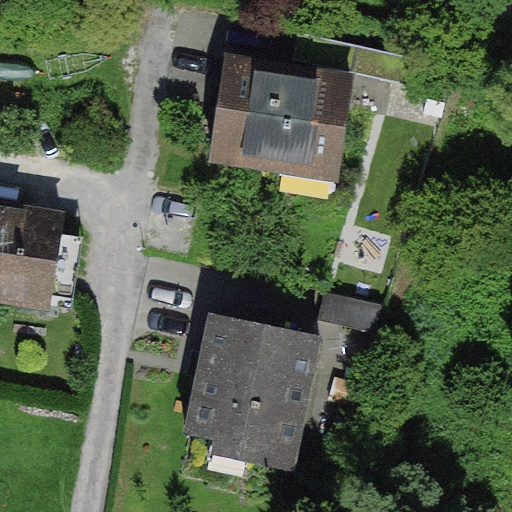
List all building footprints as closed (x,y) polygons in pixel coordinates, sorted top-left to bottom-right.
[(360,48),(301,34),(295,61),(354,74),(360,48)] [(418,61),(360,48),(354,74),(412,88),(418,61)] [(234,66),(228,65),(216,155),(280,163),(279,171),(286,172),(287,165),(336,172),(335,181),(341,182),(353,86),(259,74),(260,68),(254,68),(253,70),(234,67),(234,66)] [(0,298),(52,306),(65,219),(0,209),(0,298)] [(385,309),(325,292),(317,320),(377,337),(385,309)] [(296,472),(323,338),(215,316),(191,434),(253,446),(250,462),(296,472)]
